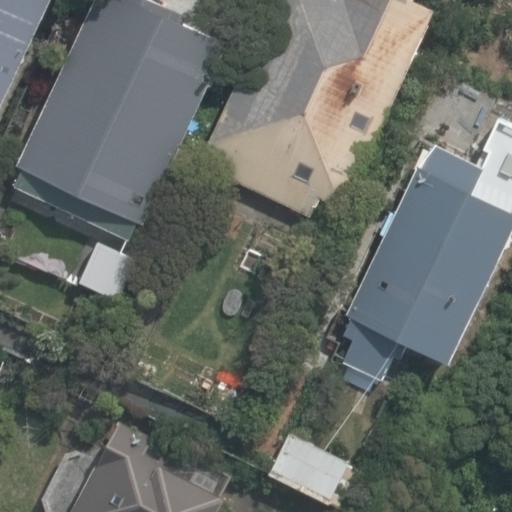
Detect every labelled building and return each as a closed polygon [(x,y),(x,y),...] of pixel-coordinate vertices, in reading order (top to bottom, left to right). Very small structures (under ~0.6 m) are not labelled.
[(0,0),(0,99),(48,0),(0,0)] [(233,44),(143,0),(95,0),(13,165),(30,174),(22,191),(119,238),(128,219),(143,227),(233,44)] [(273,0),(194,166),(312,221),(321,202),(339,211),(433,12),(406,0),(273,0)] [(481,164),(431,139),(342,316),(443,366),(511,229),(511,213),(467,191),(481,164)] [(212,511),(231,477),(116,415),(63,511),(212,511)] [(351,511),(371,474),(287,431),(266,473),(341,511),(351,511)]
